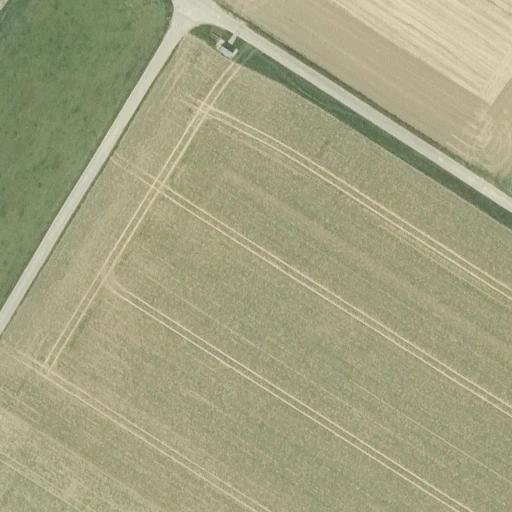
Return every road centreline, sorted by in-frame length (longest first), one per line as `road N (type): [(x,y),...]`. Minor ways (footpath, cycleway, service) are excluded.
road 1 (track): [(202,12),(0,352)]
road 2 (track): [(511,209),(202,12)]
